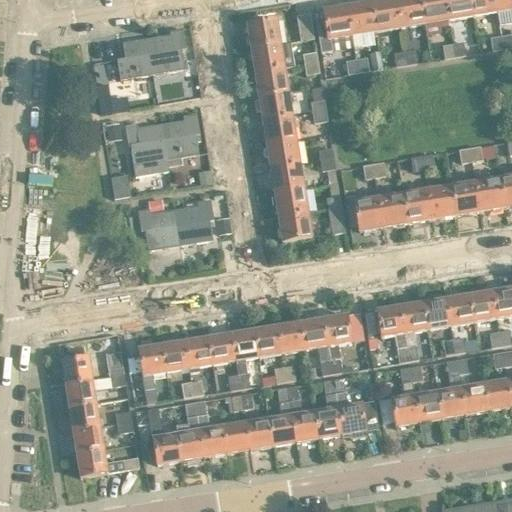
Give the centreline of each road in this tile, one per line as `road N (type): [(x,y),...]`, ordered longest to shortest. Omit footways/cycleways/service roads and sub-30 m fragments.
road 1 (residential): [(511,246),(9,329)]
road 2 (residential): [(9,329),(23,25)]
road 3 (residential): [(255,495),(511,455)]
road 4 (residential): [(23,25),(179,0)]
road 5 (residential): [(0,485),(9,329)]
